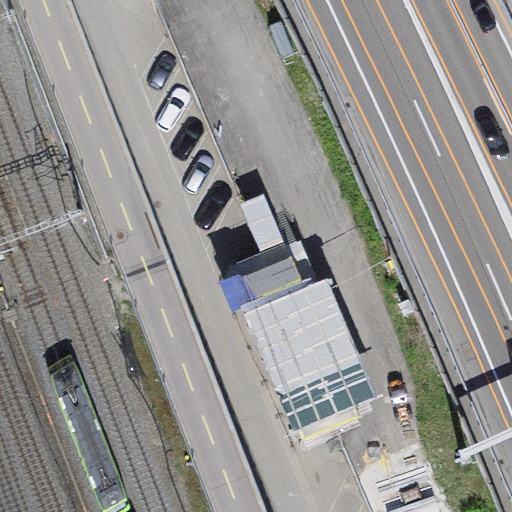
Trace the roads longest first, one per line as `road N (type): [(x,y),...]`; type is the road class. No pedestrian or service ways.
road 1 (motorway): [(366,0),(511,322)]
road 2 (motorway): [(446,0),(511,136)]
